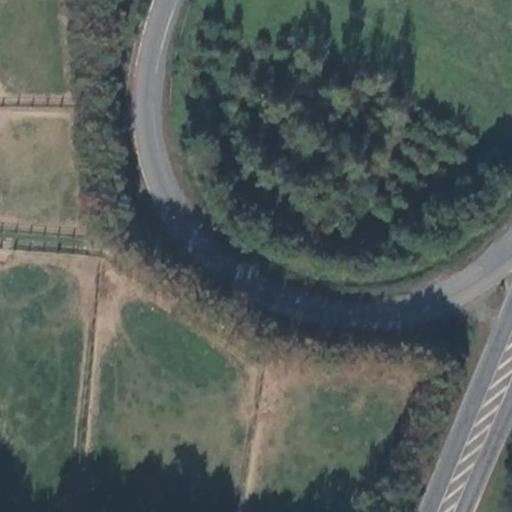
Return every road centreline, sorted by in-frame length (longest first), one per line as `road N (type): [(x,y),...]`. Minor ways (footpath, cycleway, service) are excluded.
road 1 (primary): [(511,251),(443,296),(364,317),(318,312),(239,283),(200,252),(155,175),(145,87),(166,0)]
road 2 (secondary): [(441,511),(511,346)]
